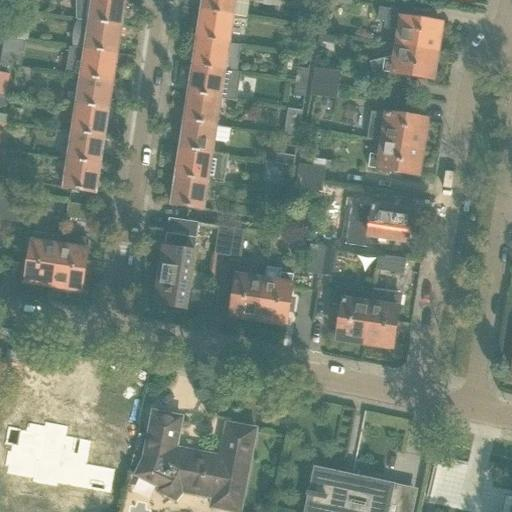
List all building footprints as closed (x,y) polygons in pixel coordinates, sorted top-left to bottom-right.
[(76,0),(77,19),(79,20),(121,26),(125,0),(76,0)] [(202,0),(201,11),(233,16),(235,0),(294,0),(299,1),(299,0),(202,0)] [(380,8),(378,21),(386,22),(385,29),(388,29),(398,31),(396,45),(436,51),(437,49),(441,24),(421,21),(405,19),(405,12),(380,8)] [(201,11),(197,38),(229,43),(233,16),(201,11)] [(6,18),(3,37),(15,39),(18,20),(6,18)] [(75,48),(84,49),(117,54),(121,26),(79,20),(77,22),(76,24),(75,27),(74,29),(74,32),(73,34),(73,37),(73,40),(73,42),(74,45),(75,48)] [(303,26),(301,40),(313,42),(315,28),(313,28),(303,26)] [(1,49),(1,51),(13,53),(13,51),(15,39),(3,37),(1,49)] [(197,38),(192,66),(225,71),(229,43),(197,38)] [(436,51),(396,45),(394,56),(376,60),(373,79),(392,82),(394,73),(432,79),(436,51)] [(69,47),(65,75),(80,77),(85,78),(113,82),(117,54),(84,49),(75,48),(69,47)] [(192,66),(188,94),(221,99),(225,71),(192,66)] [(314,68),(312,82),(337,85),(339,71),(314,68)] [(297,69),(295,82),(307,83),(309,71),(297,69)] [(0,73),(0,93),(6,94),(9,75),(0,73)] [(80,77),(76,105),(108,110),(113,82),(80,77)] [(295,82),(293,96),(305,97),(305,94),(307,83),(295,82)] [(312,82),(310,95),(336,99),(337,85),(312,82)] [(188,94),(184,121),(217,126),(221,99),(188,94)] [(76,105),(72,132),(104,137),(108,110),(76,105)] [(287,111),(284,129),(299,131),(302,111),(287,109),(287,111)] [(367,139),(381,142),(422,148),(426,120),(406,117),(371,112),(367,139)] [(184,121),(180,149),(212,154),(214,141),(225,143),(228,141),(230,128),(217,126),(184,121)] [(72,132),(67,160),(100,165),(104,137),(72,132)] [(422,148),(381,142),(379,156),(369,155),(367,168),(398,173),(418,176),(422,148)] [(180,149),(175,177),(208,182),(224,184),(228,157),(212,154),(180,149)] [(275,163),(275,164),(293,167),(295,157),(291,156),(277,154),(275,163)] [(100,165),(67,160),(63,188),(96,193),(100,165)] [(300,164),(297,178),(322,182),(324,168),(300,164)] [(208,182),(175,177),(171,204),(204,209),(208,182)] [(279,178),(277,193),(289,195),(291,195),(292,180),(279,178)] [(322,182),(297,178),(295,192),(320,196),(322,182)] [(0,193),(0,194),(0,219),(9,221),(13,195),(0,193)] [(276,205),(288,207),(289,195),(277,193),(276,205)] [(13,195),(9,221),(22,223),(26,198),(13,195)] [(351,203),(344,245),(368,248),(370,236),(371,236),(371,237),(385,239),(386,238),(396,240),(396,241),(404,242),(404,241),(408,242),(412,212),(393,209),(362,205),(353,203),(351,203)] [(66,218),(91,221),(93,208),(68,204),(66,218)] [(156,305),(186,309),(199,224),(169,219),(167,233),(189,236),(187,250),(165,247),(156,305)] [(263,231),(288,234),(289,223),(265,219),(263,231)] [(219,227),(214,255),(230,257),(230,254),(234,229),(219,227)] [(26,282),(53,287),(60,247),(45,245),(47,235),(34,233),(33,243),(32,243),(26,282)] [(60,247),(53,287),(81,291),(87,252),(86,252),(88,242),(76,240),(74,250),(60,247)] [(307,271),(319,273),(324,247),(311,245),(307,271)] [(324,247),(319,273),(333,275),(337,249),(324,247)] [(377,270),(403,274),(405,260),(379,256),(377,270)] [(229,265),(226,282),(236,283),(234,297),(231,317),(258,321),(265,281),(250,279),(252,269),(229,265)] [(265,281),(258,321),(286,325),(293,285),(292,285),(294,275),(281,273),(279,284),(265,281)] [(335,288),(332,305),(342,306),(340,320),(337,340),(365,344),(371,303),(372,294),(335,288)] [(371,303),(365,344),(392,348),(398,308),(399,298),(387,296),(372,294),(371,303)] [(182,418),(153,412),(144,458),(136,475),(161,487),(159,490),(165,493),(164,495),(177,501),(184,493),(182,491),(187,486),(220,493),(217,507),(240,511),(255,430),(227,424),(221,458),(176,450),(182,418)] [(10,449),(5,479),(35,484),(33,491),(67,497),(68,490),(91,495),(96,471),(86,469),(91,446),(64,441),(67,428),(27,420),(25,435),(19,434),(16,450),(10,449)] [(308,499),(305,511),(388,511),(393,491),(382,489),(355,483),(354,487),(315,479),(312,493),(308,492),(307,496),(311,497),(311,499),(311,500),(308,499)]
